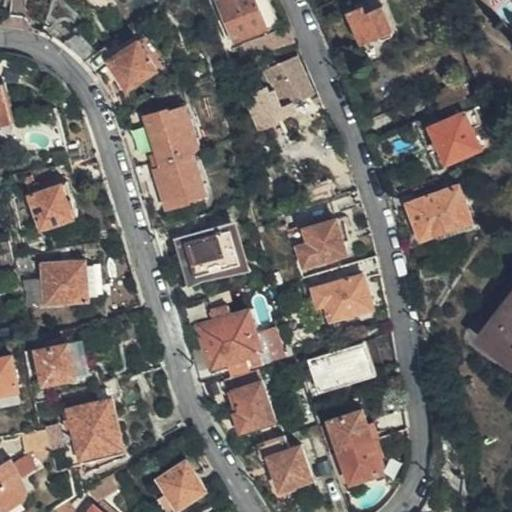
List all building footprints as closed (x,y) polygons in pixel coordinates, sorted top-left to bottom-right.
[(269,29),(256,0),(215,0),(235,44),(269,29)] [(15,1),(10,21),(30,26),(34,6),(15,1)] [(395,28),(384,5),(369,11),(365,4),(350,12),(365,43),(376,38),(384,41),(393,36),(395,28)] [(150,35),(139,42),(157,69),(168,62),(150,35)] [(117,37),(102,48),(109,56),(123,45),(117,37)] [(157,69),(139,42),(111,60),(129,88),(157,69)] [(315,95),(299,55),(266,70),(283,109),(315,95)] [(438,92),(444,108),(469,97),(462,82),(438,92)] [(469,97),(444,108),(449,120),(434,127),(450,163),(483,147),(468,112),(480,107),(475,94),(469,97)] [(208,195),(195,152),(200,146),(187,106),(169,112),(168,110),(145,117),(156,155),(151,157),(168,209),(190,203),(191,201),(208,195)] [(105,180),(100,165),(73,170),(78,188),(105,180)] [(311,206),(338,197),(332,181),(306,189),(311,206)] [(80,215),(70,182),(52,187),(51,183),(42,185),(41,184),(31,186),(45,227),(80,215)] [(473,221),(461,185),(410,203),(423,241),(473,221)] [(348,254),(338,220),(288,236),(293,250),(300,248),(306,267),(348,254)] [(235,265),(223,230),(186,242),(197,277),(235,265)] [(9,261),(16,260),(12,240),(5,241),(9,261)] [(32,256),(16,260),(19,274),(36,270),(32,256)] [(366,278),(382,272),(379,256),(304,280),(321,335),(329,333),(326,323),(374,307),(366,278)] [(91,303),(88,262),(44,266),(45,277),(38,277),(39,284),(45,284),(46,306),(91,303)] [(511,297),(482,337),(511,360),(511,297)] [(263,353),(249,311),(198,327),(212,368),(263,353)] [(71,345),(79,378),(90,375),(84,343),(71,345)] [(371,376),(361,345),(324,357),(335,388),(371,376)] [(34,353),(26,355),(31,379),(39,378),(34,353)] [(20,389),(13,357),(0,360),(0,408),(21,404),(19,391),(20,389)] [(277,420),(264,380),(228,391),(225,382),(208,386),(213,398),(228,394),(242,432),(277,420)] [(58,448),(71,464),(84,461),(88,471),(113,464),(114,461),(122,459),(118,450),(126,447),(112,401),(122,398),(117,382),(37,406),(42,430),(47,431),(58,448)] [(185,425),(177,409),(150,424),(159,440),(185,425)] [(343,450),(375,439),(370,423),(365,409),(332,419),(343,450)] [(370,423),(375,439),(382,438),(375,421),(370,423)] [(42,430),(23,435),(27,453),(58,448),(47,431),(42,430)] [(292,448),(287,435),(259,444),(264,459),(273,456),(283,486),(313,476),(302,446),(292,448)] [(382,438),(375,439),(380,453),(385,451),(382,438)] [(380,453),(375,439),(343,450),(352,479),(385,469),(380,453)] [(118,450),(122,459),(128,456),(126,447),(118,450)] [(352,479),(343,450),(330,454),(343,493),(356,489),(352,479)] [(0,511),(1,511),(27,498),(27,487),(11,460),(0,465),(0,511)] [(187,460),(166,474),(161,478),(179,506),(206,488),(187,460)] [(161,478),(166,474),(161,466),(148,474),(154,482),(161,478)] [(79,511),(99,511),(86,502),(79,511)]
